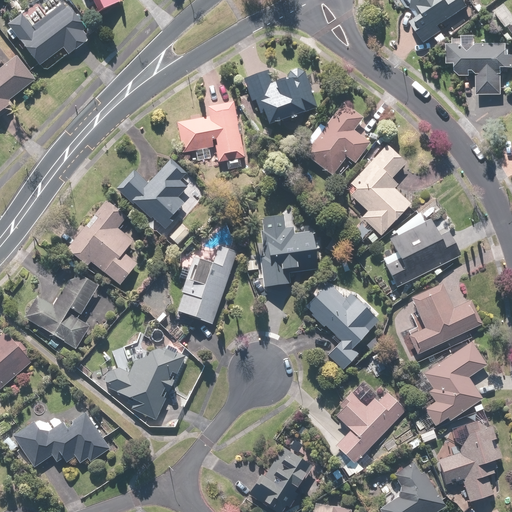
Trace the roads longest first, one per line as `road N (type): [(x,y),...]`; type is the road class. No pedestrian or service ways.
road 1 (residential): [(357,56),(447,130),(495,200),(511,243)]
road 2 (secondary): [(293,0),(118,102)]
road 3 (secondary): [(0,245),(118,102)]
road 4 (residential): [(175,488),(260,371)]
road 5 (secondary): [(118,102),(165,43),(214,0)]
